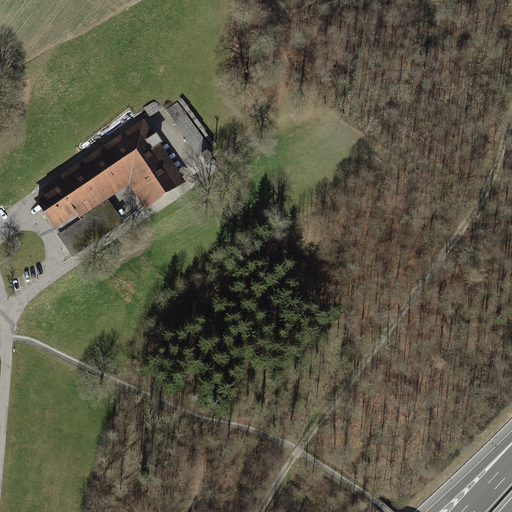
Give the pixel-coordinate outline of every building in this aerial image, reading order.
[(165,111),(198,157),(210,148),(178,102),(165,111)] [(46,217),(57,234),(129,185),(146,209),(186,182),(143,119),(53,181),(58,188),(36,203),(46,217)] [(209,151),(203,156),(208,163),(214,158),(209,151)] [(109,199),(95,208),(111,230),(125,221),(109,199)] [(182,441),(169,436),(166,442),(179,448),(182,441)]
